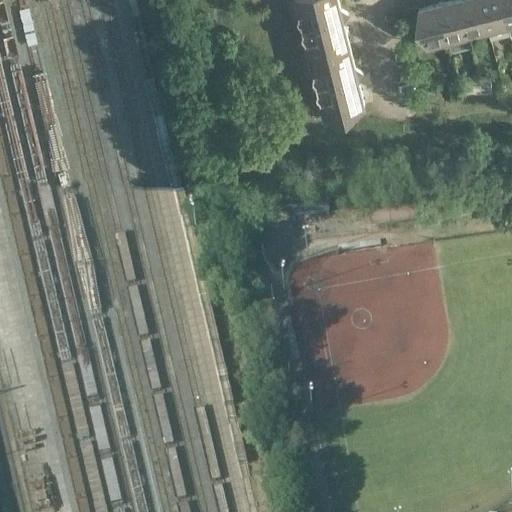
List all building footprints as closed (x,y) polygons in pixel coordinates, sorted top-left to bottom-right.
[(295,0),(299,15),(298,18),(299,21),(301,23),(303,31),(302,34),(303,37),(305,39),(314,74),(313,77),(314,80),(316,82),(318,90),(317,93),(318,96),(320,98),(325,116),(365,106),(359,82),(364,74),(356,70),(344,23),(349,15),(341,11),(338,0),(295,0)] [(459,0),(448,0),(439,2),(449,40),(452,52),(472,46),(469,34),(459,0)] [(459,0),(469,34),(488,30),(480,0),(459,0)] [(501,0),(480,0),(488,30),(491,42),(511,37),(501,0)] [(511,0),(502,0),(508,24),(511,23),(511,0)] [(428,45),(448,40),(449,40),(439,2),(419,8),(428,45)] [(483,83),(483,92),(492,92),(491,83),(491,76),(479,77),(480,83),(483,83)] [(475,93),(483,92),(483,83),(480,83),(479,77),(473,77),(459,81),(463,93),(475,93)] [(423,90),(438,92),(439,83),(424,81),(423,90)] [(338,245),(338,252),(380,248),(379,242),(338,245)] [(269,289),(269,281),(258,281),(258,289),(269,289)] [(290,319),(283,321),(293,362),(300,360),(290,319)]
